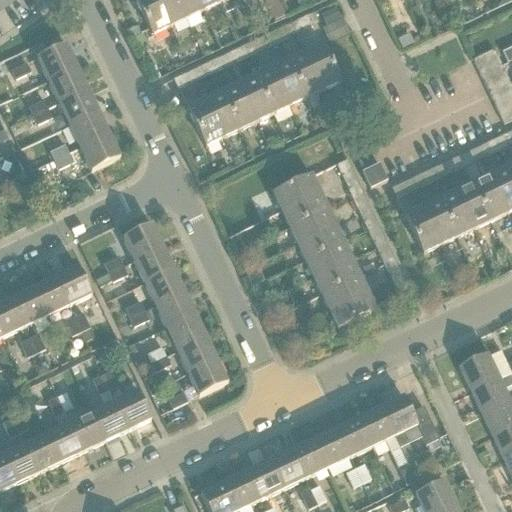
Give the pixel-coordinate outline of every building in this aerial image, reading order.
[(155,0),(134,0),(152,37),(169,29),(155,0)] [(175,0),(155,0),(169,29),(186,21),(175,0)] [(203,13),(196,0),(175,0),(186,21),(203,13)] [(216,0),(196,0),(203,13),(219,6),(216,0)] [(277,0),(262,0),(269,12),(281,6),(277,0)] [(297,23),(301,33),(312,28),(307,18),(297,23)] [(274,34),(278,44),(289,39),(285,29),(274,34)] [(267,49),(278,44),(274,34),(262,40),(267,49)] [(240,50),(245,60),(257,54),(252,45),(240,50)] [(321,46),(304,54),(322,94),(340,86),(321,46)] [(37,61),(48,84),(77,70),(66,47),(37,61)] [(234,65),(245,60),(240,50),(229,56),(234,65)] [(511,50),(503,55),(507,64),(511,62),(511,50)] [(494,51),(472,61),(478,72),(499,62),(494,51)] [(287,62),(306,102),(322,94),(304,54),(287,62)] [(207,66),(212,75),(223,70),(218,60),(207,66)] [(287,62),(270,70),(289,110),(306,102),(287,62)] [(478,72),(483,83),(504,73),(499,62),(478,72)] [(196,71),(200,81),(212,75),(207,66),(196,71)] [(11,74),(16,83),(30,76),(26,67),(11,74)] [(87,93),(77,70),(48,84),(58,106),(87,93)] [(254,78),(272,118),(289,110),(270,70),(254,78)] [(483,83),(483,85),(488,94),(510,84),(504,73),(483,83)] [(173,82),(178,92),(189,86),(184,76),(173,82)] [(254,78),(237,86),(256,126),(272,118),(254,78)] [(511,95),(511,88),(510,84),(488,94),(493,105),(511,95)] [(237,86),(229,90),(221,94),(239,133),(256,126),(237,86)] [(369,86),(350,95),(356,107),(375,98),(369,86)] [(98,115),(87,93),(58,106),(69,129),(98,115)] [(221,94),(204,102),(223,141),(239,133),(221,94)] [(511,108),(511,95),(493,105),(498,116),(511,108)] [(204,102),(187,111),(205,150),(223,141),(204,102)] [(33,119),(47,112),(43,103),(29,110),(33,119)] [(511,122),(511,108),(498,116),(503,127),(511,122)] [(52,122),(47,112),(33,119),(38,129),(52,122)] [(109,138),(98,115),(69,129),(80,152),(109,138)] [(497,154),(508,148),(503,137),(492,143),(497,154)] [(80,152),(91,175),(120,161),(109,138),(80,152)] [(497,154),(492,143),(481,148),(486,159),(497,154)] [(49,153),(54,164),(69,157),(64,147),(49,153)] [(475,164),(469,153),(458,159),(464,170),(475,164)] [(69,157),(54,164),(58,173),(73,166),(69,157)] [(458,159),(448,164),(453,175),(464,170),(458,159)] [(337,168),(342,179),(352,174),(347,163),(337,168)] [(362,175),(370,192),(387,183),(379,166),(362,175)] [(431,185),(441,180),(436,169),(425,174),(431,185)] [(511,185),(505,170),(488,178),(507,217),(511,214),(511,185)] [(431,185),(425,174),(414,180),(420,191),(431,185)] [(471,186),(490,225),(507,217),(488,178),(471,186)] [(311,179),(273,197),(281,215),(319,196),(311,179)] [(408,196),(402,185),(392,191),(397,202),(408,196)] [(352,201),(362,196),(358,186),(347,190),(352,201)] [(471,186),(455,194),(473,233),(490,225),(471,186)] [(438,201),(457,241),(473,233),(455,194),(438,201)] [(327,213),(319,196),(281,215),(289,231),(327,213)] [(362,196),(352,201),(358,212),(368,208),(362,196)] [(438,201),(422,209),(440,249),(457,241),(438,201)] [(404,218),(423,257),(440,249),(422,209),(404,218)] [(335,229),(327,213),(289,231),(297,248),(335,229)] [(368,234),(378,229),(373,219),(364,224),(368,234)] [(152,227),(123,241),(134,264),(163,250),(152,227)] [(343,246),(335,229),(297,248),(305,264),(343,246)] [(378,229),(368,234),(374,245),(384,241),(378,229)] [(351,263),(343,246),(305,264),(313,281),(351,263)] [(134,264),(144,286),(173,273),(163,250),(134,264)] [(385,267),(394,262),(389,252),(380,257),(385,267)] [(247,254),(237,259),(244,273),(254,268),(247,254)] [(104,269),(108,276),(122,269),(119,262),(104,269)] [(394,262),(385,267),(390,278),(400,274),(394,262)] [(359,279),(351,263),(313,281),(321,298),(359,279)] [(55,280),(74,320),(82,316),(77,305),(92,298),(78,269),(55,280)] [(113,287),(117,285),(127,280),(122,269),(108,276),(113,287)] [(144,286),(148,294),(155,309),(184,295),(173,273),(144,286)] [(321,298),(329,314),(367,296),(359,279),(321,298)] [(68,309),(73,320),(74,320),(55,280),(32,291),(46,320),(68,309)] [(396,291),(401,301),(411,297),(406,286),(396,291)] [(32,291),(10,302),(24,331),(46,320),(32,291)] [(155,309),(166,331),(195,318),(184,295),(155,309)] [(375,314),(367,296),(329,314),(337,332),(375,314)] [(0,306),(0,339),(1,341),(24,331),(10,302),(0,306)] [(129,321),(144,314),(140,307),(126,314),(129,321)] [(144,314),(129,321),(134,331),(149,324),(144,314)] [(90,333),(83,317),(74,321),(82,336),(90,333)] [(166,331),(174,350),(177,354),(206,340),(195,318),(166,331)] [(74,321),(65,325),(72,341),(82,336),(74,321)] [(90,333),(82,336),(85,345),(94,341),(90,333)] [(29,343),(37,358),(45,354),(38,339),(29,343)] [(177,354),(187,377),(216,363),(206,340),(177,354)] [(28,362),(37,358),(29,343),(20,347),(28,362)] [(138,372),(151,366),(165,359),(161,351),(134,364),(138,372)] [(461,372),(472,395),(501,381),(490,358),(461,372)] [(151,366),(156,376),(170,369),(165,359),(151,366)] [(198,400),(227,386),(216,363),(187,377),(198,400)] [(110,375),(102,379),(109,394),(117,390),(110,375)] [(511,375),(511,376),(501,381),(472,395),(483,417),(511,403),(507,392),(511,389),(511,375)] [(92,384),(98,396),(100,398),(109,394),(102,379),(92,384)] [(105,409),(91,415),(105,444),(128,434),(114,405),(109,394),(100,398),(105,409)] [(137,394),(114,405),(128,434),(151,423),(137,394)] [(168,404),(173,413),(188,406),(183,396),(168,404)] [(65,397),(57,401),(64,416),(73,412),(65,397)] [(411,415),(403,399),(380,410),(394,439),(400,451),(407,466),(415,462),(402,436),(416,429),(425,448),(439,442),(423,409),(411,415)] [(48,405),(56,420),(64,416),(57,401),(48,405)] [(511,430),(511,403),(483,417),(494,440),(511,430)] [(372,450),(394,439),(380,410),(358,421),(372,450)] [(73,412),(64,416),(69,426),(83,455),(105,444),(91,415),(77,422),(73,412)] [(22,418),(12,422),(19,437),(29,432),(22,418)] [(349,461),(372,450),(358,421),(335,432),(349,461)] [(3,427),(10,441),(19,437),(12,422),(3,427)] [(46,437),(60,466),(83,455),(69,426),(46,437)] [(511,458),(511,430),(494,440),(504,462),(511,458)] [(327,472),(349,461),(335,432),(313,443),(327,472)] [(46,437),(24,447),(38,476),(60,466),(46,437)] [(304,482),(327,472),(313,443),(290,453),(304,482)] [(1,458),(15,487),(38,476),(24,447),(1,458)] [(396,471),(407,466),(400,451),(389,456),(396,471)] [(282,493),(304,482),(290,453),(268,464),(282,493)] [(1,458),(0,458),(0,494),(15,487),(1,458)] [(418,463),(410,467),(415,477),(423,473),(418,463)] [(259,504),(282,493),(268,464),(245,475),(259,504)] [(355,473),(362,488),(371,483),(364,469),(355,473)] [(352,493),(362,488),(355,473),(345,478),(352,493)] [(223,485),(235,511),(242,511),(259,504),(245,475),(223,485)] [(444,484),(415,498),(421,511),(443,511),(455,507),(444,484)] [(207,511),(235,511),(223,485),(200,497),(207,511)] [(310,494),(317,509),(326,505),(319,490),(310,494)] [(306,511),(310,511),(317,509),(310,494),(300,499),(306,511)]
